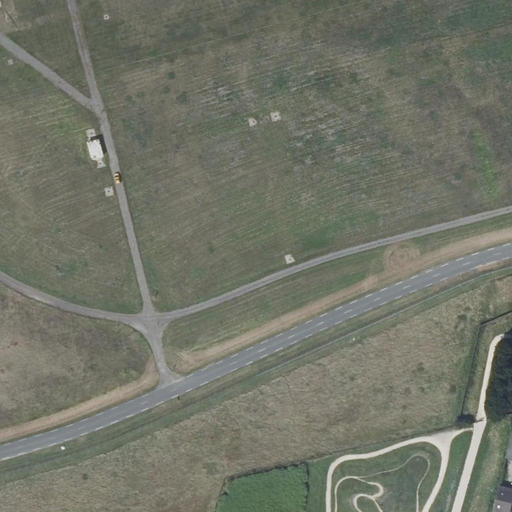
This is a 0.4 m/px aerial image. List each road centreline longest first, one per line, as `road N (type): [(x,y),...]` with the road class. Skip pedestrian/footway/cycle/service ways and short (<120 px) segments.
road 1 (track): [(511,207),(322,258),(153,322),(86,312),(0,275)]
road 2 (track): [(171,391),(71,0)]
